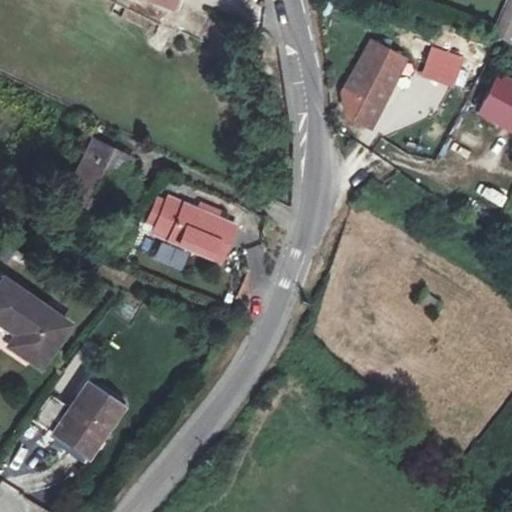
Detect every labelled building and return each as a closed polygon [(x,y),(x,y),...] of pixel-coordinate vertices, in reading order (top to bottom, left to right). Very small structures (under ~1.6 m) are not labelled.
[(141,0),(171,12),(175,0),(141,0)] [(511,0),(505,0),(490,37),(511,46),(511,0)] [(215,43),(222,20),(207,15),(200,39),(215,43)] [(404,57),(373,41),(344,89),(346,111),(367,123),(404,57)] [(461,56),(434,47),(425,73),(452,82),(461,56)] [(511,80),(501,75),(479,115),(511,132),(511,80)] [(128,156),(89,137),(57,202),(97,221),(128,156)] [(164,195),(150,230),(219,261),(235,228),(164,195)] [(3,276),(0,279),(0,318),(17,331),(8,344),(36,365),(67,324),(3,276)] [(128,397),(91,374),(54,431),(90,454),(128,397)]
